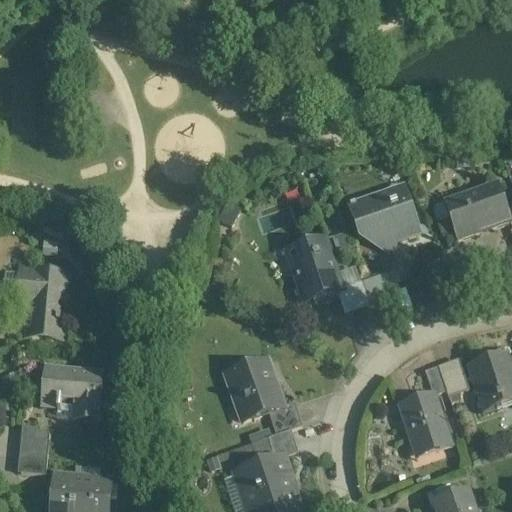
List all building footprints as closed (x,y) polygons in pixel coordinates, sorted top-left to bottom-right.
[(498,184),(444,202),(457,240),(511,222),(498,184)] [(400,190),(357,205),(363,222),(359,223),(356,228),(359,236),(373,243),(388,238),(396,242),(399,235),(406,232),(408,238),(418,234),(409,210),(412,205),(405,202),(400,190)] [(327,239),(301,249),(301,251),(304,250),(308,261),(290,267),(303,305),(337,293),(344,290),(344,289),(327,239)] [(64,275),(19,271),(16,302),(33,303),(30,331),(59,333),(64,275)] [(396,298),(388,274),(362,283),(371,306),(396,298)] [(362,283),(344,289),(344,290),(337,293),(345,315),(371,306),(362,283)] [(492,358),(467,367),(483,412),(501,405),(500,400),(511,395),(511,364),(509,355),(493,361),(492,358)] [(268,362),(226,377),(242,422),(268,413),(284,408),(283,407),(268,362)] [(460,362),(439,370),(446,391),(448,396),(469,389),(460,362)] [(438,366),(425,371),(433,395),(435,394),(435,395),(446,391),(439,370),(438,366)] [(102,375),(46,370),(43,408),(57,409),(57,412),(62,412),(63,405),(61,405),(61,402),(75,404),(74,421),(98,423),(99,413),(102,375)] [(433,395),(415,401),(417,406),(400,411),(410,439),(416,438),(421,454),(452,444),(435,395),(435,394),(433,395)] [(294,403),(283,407),(284,408),(268,413),(276,436),(291,431),(302,426),(294,403)] [(37,431),(25,429),(22,457),(47,460),(50,436),(37,434),(37,431)] [(276,436),(268,438),(275,461),(283,459),(298,453),(291,431),(276,436)] [(47,460),(22,457),(21,475),(46,477),(47,460)] [(275,461),(237,474),(249,511),(299,511),(300,511),(283,459),(275,461)] [(108,511),(111,482),(55,477),(51,511),(108,511)] [(450,486),(427,494),(432,508),(435,506),(435,505),(453,499),(452,493),(450,486)] [(453,499),(435,505),(435,506),(437,511),(475,511),(469,493),(453,499)]
